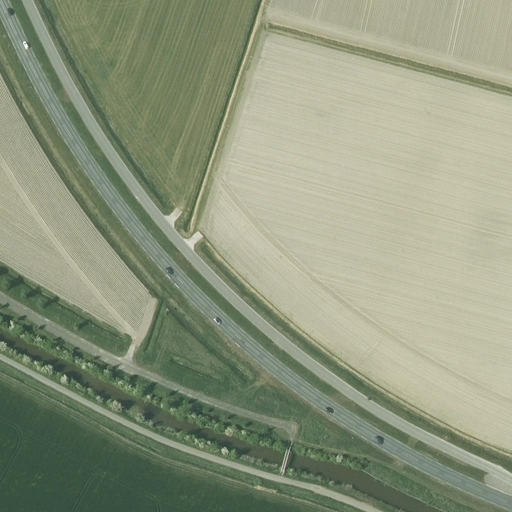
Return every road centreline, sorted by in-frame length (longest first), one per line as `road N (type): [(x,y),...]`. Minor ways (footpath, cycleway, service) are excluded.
road 1 (primary): [(511,504),(346,419),(202,303),(79,151),(0,1)]
road 2 (unclassified): [(26,0),(100,139),(220,288),(364,402),(511,481)]
road 3 (unclassified): [(0,355),(147,434),(373,511)]
road 4 (unclassified): [(294,429),(143,374),(0,298)]
